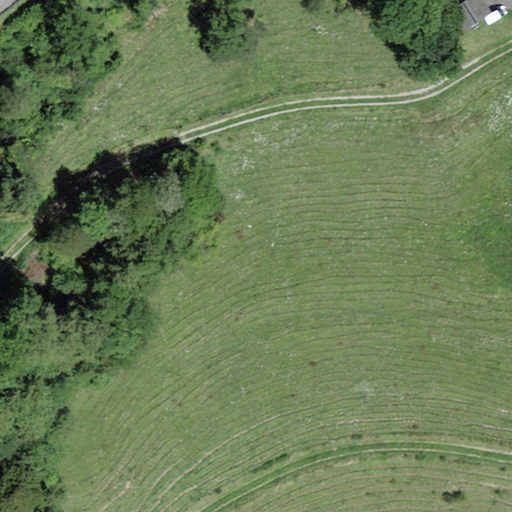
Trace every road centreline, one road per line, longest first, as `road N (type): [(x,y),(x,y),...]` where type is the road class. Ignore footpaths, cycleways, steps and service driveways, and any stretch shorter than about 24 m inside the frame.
road 1 (track): [(511,45),(431,92),(280,108),(155,147),(77,189),(0,268)]
road 2 (track): [(206,511),(293,467),(370,446),(511,458)]
